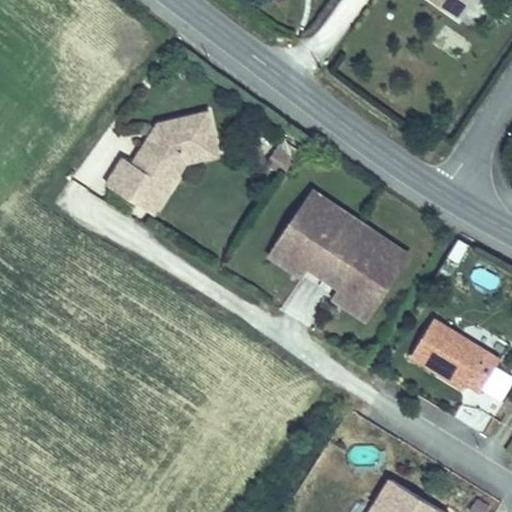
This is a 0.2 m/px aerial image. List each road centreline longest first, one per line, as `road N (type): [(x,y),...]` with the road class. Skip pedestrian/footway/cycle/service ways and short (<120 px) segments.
road 1 (tertiary): [(450,198),(280,77)]
road 2 (residential): [(511,472),(376,399)]
road 3 (tertiary): [(280,77),(178,0)]
road 4 (residential): [(450,198),(511,95)]
